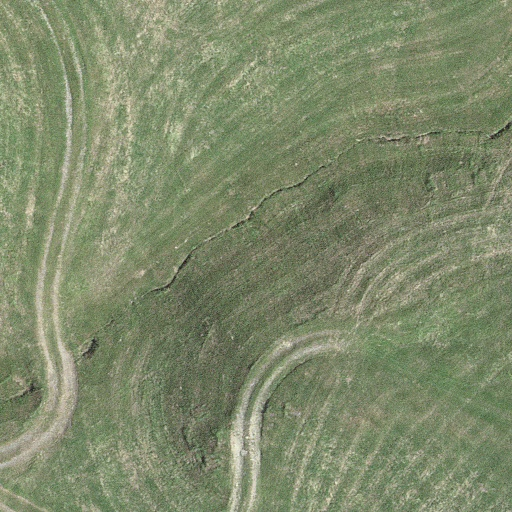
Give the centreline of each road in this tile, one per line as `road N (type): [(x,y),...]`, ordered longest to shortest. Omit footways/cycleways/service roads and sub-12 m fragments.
road 1 (track): [(0,459),(38,438),(60,387),(46,297),(77,114),(64,38),(43,0)]
road 2 (track): [(241,511),(253,395),(269,370),(311,343),(370,344),(511,405)]
